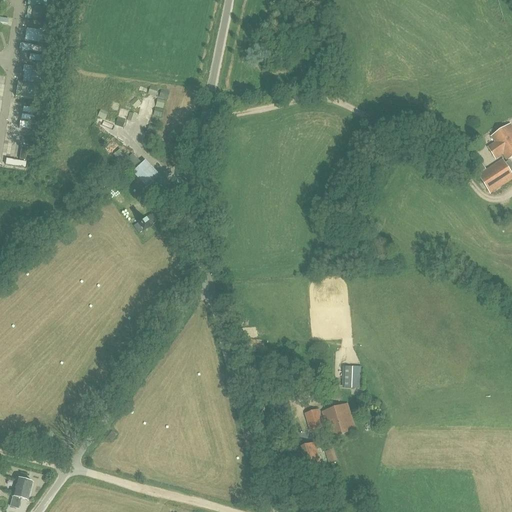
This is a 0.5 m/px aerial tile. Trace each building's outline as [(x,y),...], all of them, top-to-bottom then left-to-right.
[(56,0),(27,0),(27,5),(55,9),(56,0)] [(492,137),(496,143),(488,148),(495,158),(503,154),(507,161),(511,157),(511,126),(511,125),(492,137)] [(479,176),(490,193),(511,178),(511,173),(503,160),(479,176)] [(477,167),(481,173),(486,169),(482,164),(477,167)] [(141,165),(133,173),(161,202),(169,194),(141,165)] [(157,221),(151,213),(133,226),(139,234),(157,221)] [(323,412),(331,438),(355,430),(347,405),(323,412)] [(305,414),(311,431),(324,427),(318,410),(305,414)] [(303,469),(320,463),(314,443),(297,449),(303,469)] [(318,473),(305,477),(312,495),(324,491),(329,489),(325,479),(321,481),(318,473)] [(27,501),(32,483),(17,479),(12,497),(13,497),(10,507),(18,509),(21,499),(27,501)]
